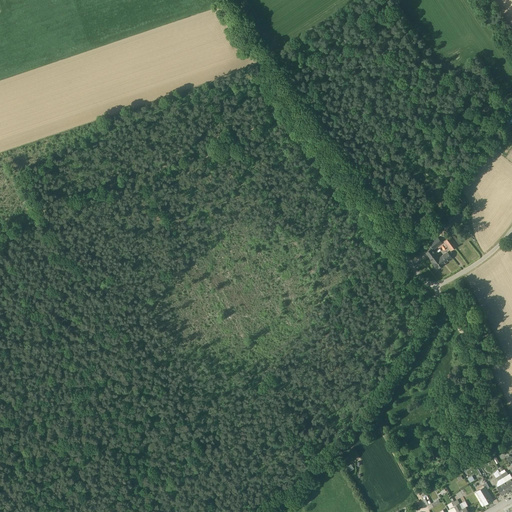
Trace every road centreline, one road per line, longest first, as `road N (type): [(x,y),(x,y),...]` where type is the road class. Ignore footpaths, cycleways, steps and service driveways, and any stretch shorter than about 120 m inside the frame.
road 1 (unclassified): [(511,229),(454,277),(434,285),(422,279),(219,0)]
road 2 (track): [(42,208),(255,511)]
road 3 (track): [(374,411),(254,511)]
road 4 (track): [(439,294),(511,424)]
road 5 (track): [(374,411),(439,294)]
